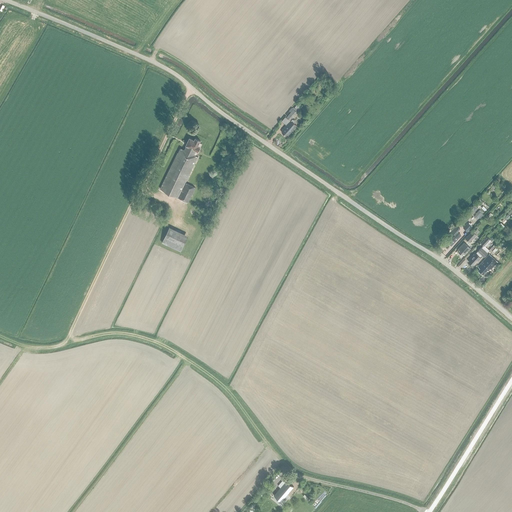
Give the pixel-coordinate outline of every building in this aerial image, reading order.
[(290,120),(298,112),(297,112),(302,107),(298,104),(286,116),(290,120)] [(288,136),(294,128),(297,125),(295,123),(296,121),(293,119),(292,120),(291,119),(282,130),(283,131),(281,133),(285,136),(287,135),(288,136)] [(198,152),(201,147),(202,144),(200,143),(200,141),(195,138),(194,140),(190,138),(186,145),(187,145),(184,151),(180,148),(160,189),(188,203),(195,188),(185,183),(198,157),(194,155),(196,150),(198,152)] [(477,209),(478,208),(475,205),(469,212),(472,214),(474,212),(477,210),(477,209)] [(480,210),(474,217),(478,219),(483,213),(480,210)] [(472,227),(467,223),(463,228),(468,232),(472,227)] [(460,236),(457,232),(460,229),(456,226),(451,231),(453,234),(447,240),(448,240),(446,242),(450,245),(454,241),(455,241),(460,236)] [(170,228),(163,244),(182,252),(189,236),(170,228)] [(473,231),(466,239),(470,243),(480,231),(477,228),(473,232),(473,231)] [(484,247),(490,240),(487,237),(481,244),(484,247)] [(464,256),(470,249),(464,244),(458,250),(460,251),(458,252),(461,255),(463,254),(464,256)] [(480,259),(479,258),(481,255),(484,258),(488,253),(481,247),(477,252),(475,254),(475,253),(469,260),(470,261),(469,262),(472,265),(473,264),(475,265),(480,259)] [(489,269),(490,270),(497,262),(489,255),(477,268),(479,269),(477,270),(482,275),(486,271),(487,271),(489,269)] [(287,495),(294,487),(289,483),(288,484),(283,480),(284,479),(278,486),(280,488),(274,496),(278,499),(279,499),(280,500),(283,498),(284,498),(287,495)]
